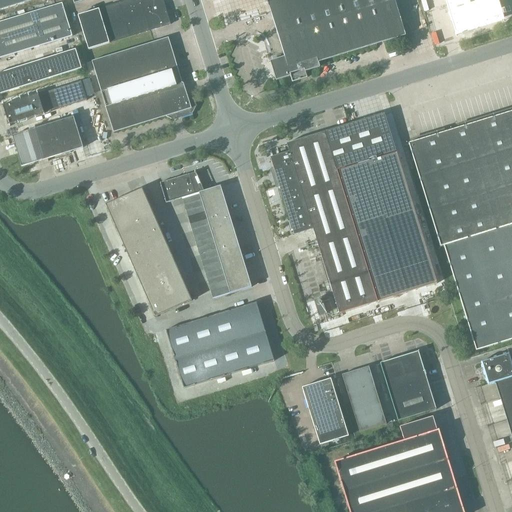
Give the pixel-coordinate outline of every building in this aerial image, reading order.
[(0,0),(0,10),(33,0),(0,0)] [(129,0),(99,9),(100,13),(91,16),(81,15),(78,16),(89,50),(171,25),(163,0),(129,0)] [(267,0),(285,57),(270,62),(276,81),(291,77),(292,83),(308,78),(306,72),(320,67),(319,63),(406,36),(395,0),(267,0)] [(414,0),(417,10),(423,9),(420,0),(414,0)] [(445,0),(447,6),(450,17),(456,33),(468,29),(485,24),(504,18),(498,0),(445,0)] [(62,4),(0,22),(0,58),(72,37),(62,4)] [(183,84),(169,38),(92,62),(106,108),(114,133),(166,117),(172,120),(193,113),(196,107),(193,99),(187,96),(183,84)] [(76,50),(0,73),(0,94),(82,69),(76,50)] [(15,123),(44,114),(87,101),(86,98),(81,82),(38,95),(3,106),(6,115),(9,125),(15,123)] [(511,112),(409,144),(419,176),(440,247),(441,247),(444,246),(476,351),(511,340),(511,112)] [(289,152),(271,158),(294,235),(313,229),(339,314),(378,302),(437,284),(396,152),(384,114),(325,132),(292,142),(287,144),(289,152)] [(74,118),(13,137),(22,167),(83,148),(74,118)] [(199,193),(205,191),(204,191),(203,189),(201,184),(198,178),(196,172),(160,183),(166,203),(181,199),(182,198),(199,193)] [(252,287),(224,199),(221,186),(217,187),(205,191),(199,193),(182,198),(202,261),(213,299),(252,287)] [(142,189),(126,196),(106,205),(155,317),(192,301),(142,189)] [(321,299),(314,301),(319,316),(326,314),(321,299)] [(166,331),(184,389),(274,361),(256,303),(166,331)] [(419,352),(380,364),(398,422),(436,410),(419,352)] [(511,354),(509,355),(509,354),(481,362),(488,385),(511,377),(511,354)] [(369,367),(342,375),(360,433),(387,424),(369,367)] [(302,388),(305,399),(320,446),(349,437),(331,379),(302,388)] [(463,511),(452,474),(439,430),(437,431),(433,417),(400,427),(404,441),(334,463),(349,511),(463,511)]
